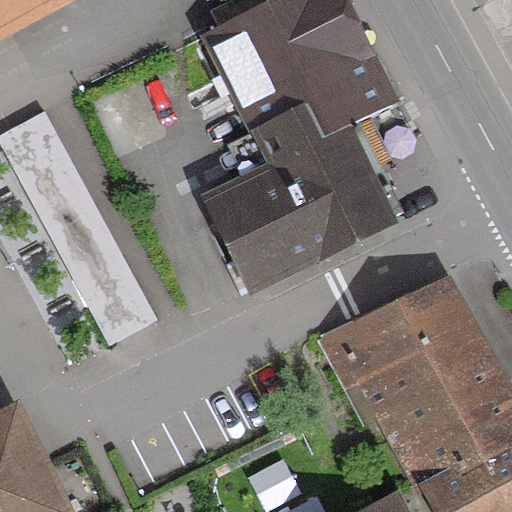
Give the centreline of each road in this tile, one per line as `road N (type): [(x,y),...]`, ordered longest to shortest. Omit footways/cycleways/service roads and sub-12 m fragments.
road 1 (residential): [(511,220),(392,269),(78,434),(34,349)]
road 2 (tertiary): [(511,184),(411,0)]
